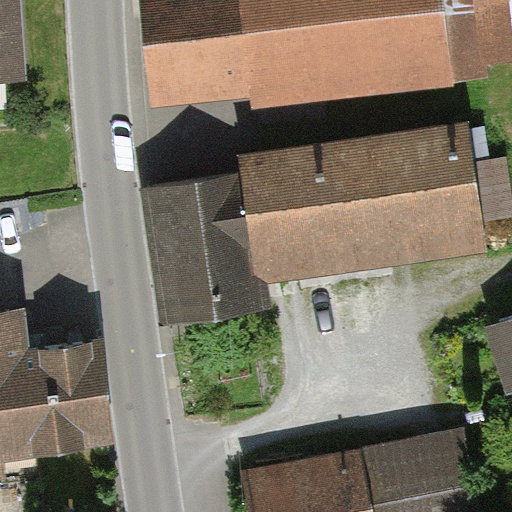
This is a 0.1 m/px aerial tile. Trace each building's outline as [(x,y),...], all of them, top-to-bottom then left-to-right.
[(15,0),(0,0),(0,75),(21,74),(15,0)] [(511,0),(142,0),(154,109),(271,96),(273,106),(473,85),(471,70),(511,65),(511,0)] [(503,257),(488,124),(260,150),(262,169),(156,181),(173,327),(283,314),(280,282),(503,257)] [(0,484),(104,470),(101,446),(138,441),(124,334),(51,344),(46,306),(0,311),(0,484)] [(511,319),(492,326),(511,394),(511,319)] [(490,511),(475,424),(249,464),(258,511),(490,511)]
